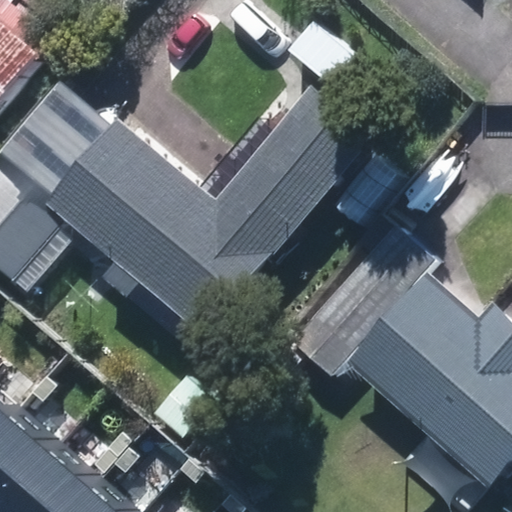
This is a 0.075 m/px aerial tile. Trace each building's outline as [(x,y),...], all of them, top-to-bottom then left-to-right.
[(0,130),(57,60),(0,12),(0,130)] [(158,287),(225,341),(389,141),(330,94),(238,206),(139,127),(70,211),(137,266),(123,283),(146,302),(158,287)] [(0,192),(0,258),(43,297),(91,241),(47,201),(93,148),(63,122),(0,192)] [(366,357),(505,481),(511,473),(511,300),(508,297),(494,315),(443,269),(366,357)] [(223,369),(242,386),(260,367),(241,349),(223,369)] [(145,393),(163,411),(181,392),(164,374),(145,393)] [(25,403),(0,380),(0,511),(168,511),(34,392),(25,403)]
